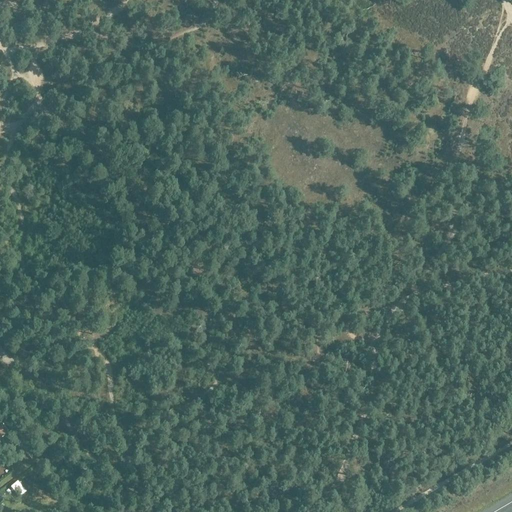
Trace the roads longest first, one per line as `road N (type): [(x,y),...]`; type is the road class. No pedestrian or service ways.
road 1 (track): [(212,0),(207,19),(183,34),(146,47),(82,31),(48,41),(32,66),(36,104),(81,141),(145,224),(212,287),(218,302),(194,399)]
road 2 (track): [(395,310),(343,468),(312,511)]
road 3 (track): [(511,272),(420,293),(395,310)]
